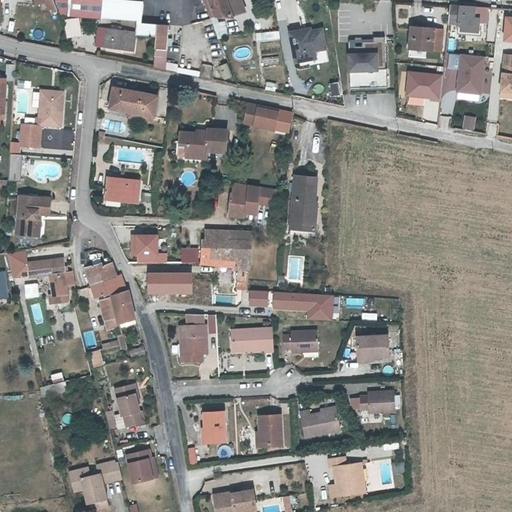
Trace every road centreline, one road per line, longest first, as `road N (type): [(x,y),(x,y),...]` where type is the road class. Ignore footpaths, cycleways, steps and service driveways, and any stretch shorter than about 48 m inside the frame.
road 1 (residential): [(93,62),(511,149)]
road 2 (residential): [(93,62),(77,205),(102,230),(127,277),(163,392)]
road 3 (unknown): [(176,470),(384,440)]
road 4 (unknown): [(102,230),(111,222),(247,226)]
road 5 (residential): [(163,392),(287,384)]
road 6 (residential): [(163,392),(183,511)]
